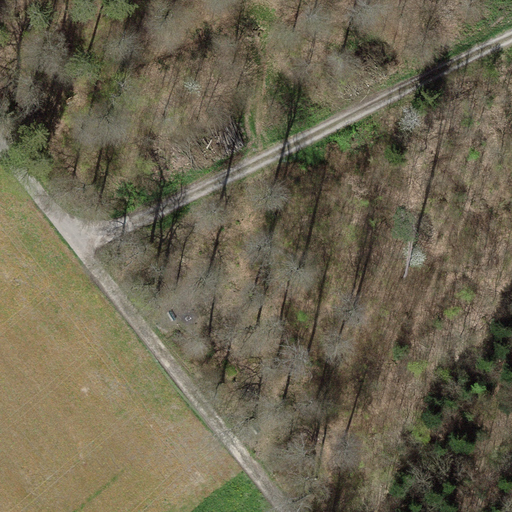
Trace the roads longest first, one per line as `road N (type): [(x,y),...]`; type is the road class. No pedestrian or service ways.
road 1 (track): [(72,243),(155,211),(511,37)]
road 2 (track): [(0,149),(278,511)]
